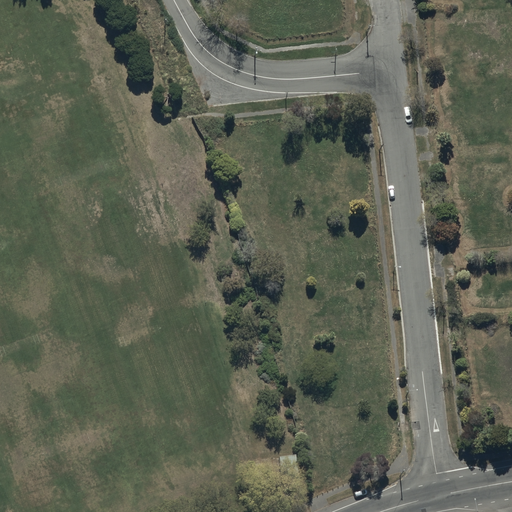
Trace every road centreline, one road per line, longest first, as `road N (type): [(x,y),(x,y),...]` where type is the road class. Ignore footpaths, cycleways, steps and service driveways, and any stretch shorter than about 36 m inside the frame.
road 1 (residential): [(437,496),(390,69)]
road 2 (unclassified): [(175,0),(205,45),(245,72),(390,69)]
